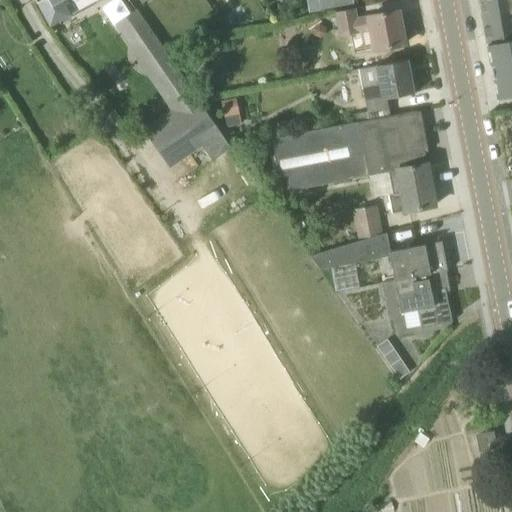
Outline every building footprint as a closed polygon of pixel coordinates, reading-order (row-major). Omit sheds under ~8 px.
[(35,0),(51,26),(71,15),(62,0),(35,0)] [(134,0),(142,11),(143,10),(157,0),(134,0)] [(306,0),(309,12),(353,3),(352,0),(306,0)] [(511,0),(477,0),(481,18),(511,12),(511,0)] [(216,125),(195,96),(196,95),(137,9),(115,24),(139,60),(137,61),(171,110),(143,129),(170,168),(203,146),(197,137),(216,125)] [(357,19),(355,9),(336,12),(340,37),(359,33),(359,32),(361,32),(365,51),(374,49),(374,50),(404,44),(403,41),(405,41),(403,30),(401,30),(397,11),(357,19)] [(511,40),(511,12),(481,18),(486,45),(511,40)] [(511,40),(486,45),(490,68),(492,67),(494,77),(492,77),(496,99),(511,96),(511,40)] [(369,120),(390,116),(387,98),(413,93),(407,60),(376,66),(381,84),(363,88),(369,120)] [(239,114),(236,97),(221,100),(225,117),(239,114)] [(425,156),(417,111),(390,116),(369,120),(358,122),(272,138),(282,192),(372,175),(388,172),(392,195),(389,195),(392,213),(405,211),(407,211),(416,210),(416,209),(435,205),(427,164),(424,164),(423,156),(425,156)] [(376,210),(375,205),(353,209),(358,239),(380,234),(376,212),(377,212),(377,210),(376,210)] [(390,256),(389,251),(386,234),(310,256),(319,270),(331,268),(356,263),(390,256)] [(442,241),(389,251),(390,256),(394,280),(427,274),(428,274),(447,270),(442,241)] [(431,291),(428,274),(427,274),(394,280),(396,289),(401,312),(401,313),(417,309),(421,328),(452,322),(445,288),(431,291)] [(492,433),(478,435),(480,449),(495,446),(495,442),(494,442),(492,433)]
